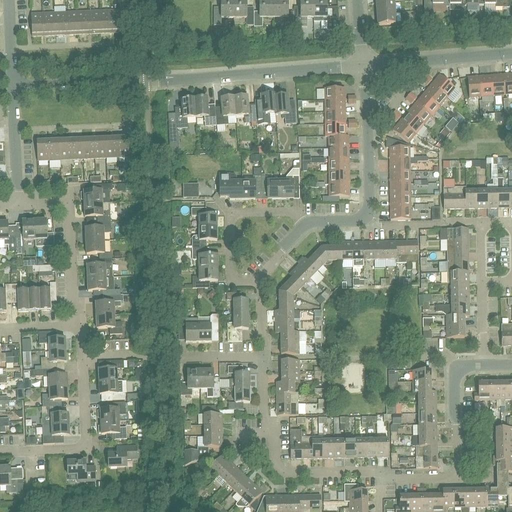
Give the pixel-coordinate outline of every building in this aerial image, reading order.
[(213,12),(214,26),(221,26),(221,18),(233,18),(233,0),(220,0),(221,12),(213,12)] [(246,26),(254,26),(254,14),(254,12),(246,12),(246,0),(233,0),(233,18),(246,18),(246,26)] [(254,26),(254,27),(262,27),(262,18),(273,18),(273,0),(259,0),(259,14),(254,14),(254,26)] [(287,0),(273,0),(273,18),(285,18),(285,27),(293,27),(293,14),(287,14),(287,0)] [(305,18),(313,18),(313,0),(301,0),(301,13),(293,13),(293,14),(293,27),(293,28),(305,28),(305,18)] [(326,0),(313,0),(313,18),(313,22),(326,22),(326,31),(339,31),(338,17),(326,17),(326,0)] [(449,7),(449,0),(423,0),(424,22),(432,22),(432,5),(443,5),(443,7),(446,7),(449,7)] [(395,14),(394,3),(376,5),(377,15),(395,14)] [(101,34),(112,34),(111,11),(100,12),(101,34)] [(123,11),(111,11),(112,34),(124,33),(123,11)] [(78,35),(89,35),(88,12),(77,13),(78,35)] [(100,12),(88,12),(89,35),(101,34),(100,12)] [(55,36),(66,36),(65,13),(54,14),(55,36)] [(77,13),(65,13),(66,36),(78,35),(77,13)] [(31,15),(32,37),(43,37),(42,14),(31,15)] [(54,14),(42,14),(43,37),(55,36),(54,14)] [(395,14),(377,15),(377,25),(396,24),(395,14)] [(426,75),(423,78),(429,83),(432,80),(426,75)] [(431,85),(447,98),(455,89),(439,76),(431,85)] [(492,77),(493,96),(505,96),(504,76),(492,77)] [(480,77),(479,78),(467,78),(469,98),(481,97),(480,77)] [(492,77),(491,77),(480,77),(481,97),(493,96),(492,77)] [(426,87),(429,83),(423,78),(420,82),(426,87)] [(439,107),(447,98),(431,85),(424,94),(439,107)] [(345,101),(344,89),(324,89),(324,101),(345,101)] [(410,93),(407,96),(413,101),(416,98),(410,93)] [(416,103),(431,116),(439,107),(424,94),(416,103)] [(269,114),(275,114),(275,116),(276,116),(274,95),(261,96),(261,101),(255,102),(255,109),(256,123),(256,125),(268,124),(267,119),(270,118),(269,114)] [(274,95),(276,116),(282,115),(282,119),(284,119),(285,125),(296,124),(295,109),(288,109),(287,96),(274,97),(274,95)] [(413,101),(407,96),(405,100),(410,105),(413,101)] [(256,123),(255,109),(248,109),(247,97),(234,98),(235,117),(244,116),(244,124),(256,123)] [(215,112),(215,110),(208,111),(207,98),(194,99),(195,118),(204,117),(205,127),(216,126),(215,112)] [(235,117),(234,98),(222,99),(223,111),(215,112),(216,126),(228,125),(228,117),(235,117)] [(195,118),(194,99),(181,100),(182,113),(175,113),(177,129),(188,128),(187,118),(195,118)] [(345,101),(324,101),(324,113),(345,113),(345,101)] [(408,112),(424,126),(431,116),(416,103),(408,112)] [(395,111),(392,114),(398,120),(401,116),(395,111)] [(416,135),(423,126),(424,126),(408,112),(400,122),(416,135)] [(345,113),(324,113),(325,125),(345,125),(345,113)] [(398,120),(392,114),(389,118),(395,123),(398,120)] [(504,114),(494,115),(495,123),(507,122),(506,114),(504,114)] [(408,144),(416,135),(400,122),(392,131),(408,144)] [(454,128),(449,123),(445,127),(451,132),(454,128)] [(325,125),(325,137),(328,137),(345,137),(345,125),(325,125)] [(117,136),(118,158),(129,158),(128,135),(117,136)] [(105,136),(94,137),(95,159),(106,159),(105,136)] [(117,136),(105,136),(106,159),(118,158),(117,136)] [(82,137),(71,138),(72,160),(83,160),(82,137)] [(83,160),(95,159),(94,137),(82,137),(83,160)] [(328,149),(348,149),(348,137),(345,137),(328,137),(328,149)] [(59,138),(48,139),(49,161),(60,161),(59,138)] [(71,138),(59,138),(60,161),(72,160),(71,138)] [(389,149),(390,160),(410,160),(410,148),(409,148),(409,146),(404,144),(385,138),(386,149),(389,149)] [(49,161),(48,139),(36,139),(37,162),(49,161)] [(348,161),(348,149),(328,149),(329,161),(348,161)] [(414,160),(410,160),(390,160),(390,172),(410,172),(410,165),(417,165),(417,162),(420,162),(420,157),(414,157),(414,160)] [(329,161),(329,173),(349,173),(348,161),(329,161)] [(299,170),(292,170),(286,177),(286,181),(280,181),(280,199),(294,199),(293,189),(299,189),(299,170)] [(410,184),(410,172),(390,172),(390,184),(410,184)] [(349,173),(329,173),(329,185),(349,185),(349,173)] [(229,200),(242,200),(242,182),(236,182),(236,176),(234,175),(220,175),(220,197),(229,197),(229,200)] [(254,182),(242,182),(242,200),(255,199),(255,190),(261,190),(261,177),(254,177),(254,182)] [(267,177),(261,177),(261,190),(267,190),(267,199),(280,199),(280,181),(267,182),(267,177)] [(498,209),(498,180),(493,180),(493,186),(487,186),(487,209),(498,209)] [(498,180),(498,209),(509,209),(509,192),(504,192),(503,180),(498,180)] [(390,197),(410,196),(410,184),(390,184),(390,197)] [(83,193),(80,193),(81,200),(84,199),(84,205),(102,204),(101,191),(109,191),(112,191),(111,185),(108,185),(107,185),(96,186),(96,191),(84,192),(83,192),(83,193)] [(198,185),(183,185),(183,198),(198,198),(198,185)] [(329,185),(329,197),(339,197),(349,197),(349,185),(329,185)] [(487,186),(487,192),(476,192),(477,210),(487,209),(487,186)] [(455,188),(443,188),(444,210),(455,210),(455,188)] [(466,210),(465,188),(455,188),(455,210),(466,210)] [(477,210),(476,192),(466,192),(466,188),(465,188),(466,210),(477,210)] [(390,197),(390,208),(410,208),(410,196),(390,197)] [(109,204),(84,205),(85,218),(97,217),(97,223),(110,222),(109,204)] [(410,208),(390,208),(390,221),(410,220),(410,208)] [(205,209),(191,209),(191,216),(198,216),(198,229),(216,229),(216,216),(205,217),(205,209)] [(23,233),(16,233),(16,237),(17,253),(17,254),(24,254),(23,241),(35,240),(34,221),(22,222),(23,233)] [(34,221),(35,240),(47,240),(47,247),(54,247),(53,234),(47,234),(46,221),(34,221)] [(17,253),(16,237),(8,237),(8,222),(0,222),(0,240),(4,241),(4,246),(8,246),(8,253),(17,253)] [(85,229),(86,242),(104,241),(103,233),(110,233),(110,222),(97,223),(98,228),(85,229)] [(192,249),(205,249),(206,249),(206,241),(217,241),(216,229),(198,229),(198,237),(193,237),(191,239),(192,241),(192,249)] [(447,241),(468,241),(468,230),(447,230),(447,241)] [(99,254),(99,260),(112,259),(111,254),(104,254),(104,241),(86,242),(86,255),(99,254)] [(468,252),(468,241),(447,241),(447,252),(468,252)] [(363,261),(374,261),(374,243),(363,244),(363,261)] [(385,261),(384,243),(374,243),(374,261),(385,261)] [(395,264),(395,243),(384,243),(385,261),(395,261),(395,264)] [(395,264),(406,264),(406,243),(395,243),(395,264)] [(411,264),(418,264),(417,243),(406,243),(406,264),(406,270),(411,270),(411,264)] [(321,249),(308,262),(318,272),(324,265),(326,267),(332,264),(332,262),(342,261),(341,244),(341,248),(321,249)] [(352,244),(341,244),(342,261),(352,261),(352,244)] [(363,261),(363,244),(352,244),(352,261),(353,267),(363,267),(363,261)] [(205,249),(192,249),(192,260),(199,260),(199,269),(217,269),(217,256),(205,256),(205,249)] [(468,262),(468,252),(447,252),(447,263),(468,262)] [(299,265),(297,267),(310,280),(318,272),(308,262),(305,259),(304,260),(302,258),(297,263),(299,265)] [(87,266),(87,279),(112,278),(112,259),(99,260),(99,265),(87,266)] [(468,262),(447,263),(447,274),(468,273),(468,262)] [(297,267),(290,275),(302,287),(310,280),(297,267)] [(217,269),(199,269),(199,277),(192,277),(192,289),(205,289),(205,282),(218,282),(217,269)] [(469,284),(468,273),(447,274),(447,285),(451,285),(469,284)] [(302,287),(290,275),(289,276),(292,279),(278,292),(279,312),(293,312),(293,302),(295,302),(297,296),(295,295),(302,287)] [(103,297),(108,296),(120,296),(120,290),(113,290),(113,285),(112,278),(87,279),(88,292),(103,291),(103,297)] [(50,289),(39,290),(40,311),(51,311),(50,297),(56,297),(55,283),(50,284),(50,289)] [(469,284),(451,285),(451,295),(469,295),(469,284)] [(18,312),(29,312),(28,290),(17,291),(18,312)] [(39,290),(28,290),(29,312),(40,311),(39,290)] [(469,306),(469,295),(451,295),(451,306),(469,306)] [(95,303),(96,316),(114,315),(113,308),(121,307),(120,302),(123,302),(123,296),(120,296),(108,296),(108,303),(95,303)] [(233,315),(248,315),(248,301),(233,301),(233,315)] [(446,317),(464,317),(469,317),(469,306),(451,306),(436,306),(436,313),(442,313),(446,317)] [(275,312),(275,323),(293,322),(300,322),(299,312),(293,312),(279,312),(275,312)] [(109,335),(122,335),(121,323),(114,323),(114,315),(96,316),(96,329),(109,329),(109,335)] [(198,325),(198,343),(211,343),(211,335),(218,335),(218,319),(218,315),(212,315),(210,317),(210,325),(198,325)] [(248,315),(233,315),(234,324),(229,324),(227,326),(227,342),(242,342),(242,335),(239,335),(238,333),(238,330),(248,330),(248,315)] [(446,328),(464,327),(464,317),(446,317),(446,328)] [(178,336),(185,335),(185,343),(198,343),(198,325),(191,325),(191,321),(188,319),(178,319),(178,336)] [(423,328),(429,328),(433,328),(433,319),(422,319),(423,328)] [(298,333),(293,333),(293,322),(275,323),(275,334),(280,334),(298,333)] [(511,325),(501,326),(501,347),(511,346),(511,325)] [(464,339),(464,327),(446,328),(447,339),(464,339)] [(48,344),(49,352),(65,351),(65,339),(49,339),(48,333),(38,333),(39,345),(48,344)] [(280,344),(298,344),(298,333),(280,334),(280,344)] [(27,355),(36,354),(35,340),(26,341),(27,355)] [(280,356),(299,355),(298,344),(280,344),(280,356)] [(41,370),(53,370),(53,363),(66,363),(65,351),(49,352),(49,359),(41,359),(41,370)] [(123,361),(111,362),(111,370),(98,370),(99,383),(117,382),(116,369),(123,369),(123,361)] [(281,373),(298,373),(298,361),(281,362),(281,373)] [(48,377),(49,389),(67,388),(66,375),(54,376),(53,370),(31,371),(31,377),(48,377)] [(213,370),(200,371),(200,389),(207,389),(207,398),(219,398),(219,383),(213,383),(213,370)] [(200,389),(200,371),(186,371),(187,383),(180,383),(180,396),(192,396),(192,390),(200,389)] [(431,371),(413,371),(413,382),(431,382),(431,371)] [(299,384),(298,373),(281,373),(281,384),(275,384),(299,384)] [(249,389),(249,374),(234,374),(234,380),(229,380),(229,389),(235,389),(249,389)] [(124,394),(123,394),(122,383),(117,383),(117,382),(99,383),(99,395),(112,395),(112,400),(125,400),(124,394)] [(413,393),(436,393),(431,393),(431,382),(413,382),(413,393)] [(489,401),(489,383),(478,383),(479,394),(474,394),(474,401),(489,401)] [(489,383),(489,401),(496,401),(496,407),(500,407),(500,383),(489,383)] [(500,383),(500,407),(504,407),(504,400),(511,400),(511,383),(500,383)] [(299,384),(275,384),(276,395),(297,395),(297,394),(294,394),(293,384),(299,384)] [(67,388),(49,389),(49,396),(44,396),(44,401),(42,401),(43,408),(55,407),(55,401),(67,401),(67,388)] [(235,403),(243,403),(249,403),(249,389),(235,389),(235,403)] [(436,393),(413,393),(413,394),(418,394),(419,404),(436,404),(436,393)] [(276,406),(297,406),(297,395),(276,395),(276,406)] [(113,410),(100,410),(100,411),(97,411),(98,419),(100,419),(101,423),(119,422),(118,415),(125,415),(125,403),(112,404),(113,410)] [(436,415),(436,404),(419,404),(419,415),(436,415)] [(297,417),(297,406),(276,406),(276,417),(297,417)] [(45,426),(69,425),(68,414),(53,415),(53,407),(41,408),(42,420),(43,420),(50,424),(51,424),(51,426),(45,426)] [(204,426),(222,426),(222,415),(204,415),(204,426)] [(392,425),(401,425),(400,415),(392,416),(392,422),(392,425)] [(419,426),(436,426),(436,415),(419,415),(419,426)] [(483,426),(489,426),(489,415),(475,415),(475,424),(483,424),(483,426)] [(101,434),(101,435),(114,435),(114,440),(127,440),(126,428),(119,429),(119,422),(101,423),(101,427),(98,427),(98,434),(101,434)] [(43,445),(55,445),(54,437),(69,436),(69,425),(45,426),(45,437),(42,437),(43,445)] [(204,437),(222,436),(222,426),(204,426),(204,437)] [(436,436),(436,429),(436,426),(419,426),(419,436),(436,436)] [(495,440),(511,439),(511,428),(495,429),(495,440)] [(290,431),(290,438),(290,460),(301,460),(301,432),(301,431),(290,431)] [(307,432),(301,432),(301,460),(312,460),(312,438),(307,438),(307,432)] [(197,450),(184,451),(185,467),(197,462),(208,457),(208,448),(222,448),(222,436),(204,437),(204,448),(197,448),(197,450)] [(419,447),(437,447),(436,436),(419,436),(419,447),(415,447),(419,447)] [(312,438),(312,460),(323,459),(323,442),(323,438),(312,438)] [(511,439),(495,440),(495,451),(511,450),(511,439)] [(388,458),(388,440),(377,441),(377,458),(388,458)] [(334,459),(333,441),(323,442),(323,459),(334,459)] [(344,441),(333,441),(334,459),(345,459),(344,441)] [(355,441),(344,441),(345,459),(355,459),(355,441)] [(366,459),(366,441),(355,441),(355,459),(366,459)] [(377,441),(366,441),(366,459),(377,458),(377,441)] [(136,447),(121,448),(116,448),(116,455),(108,455),(108,468),(126,467),(126,460),(137,459),(136,447)] [(419,458),(437,458),(437,447),(419,447),(415,447),(415,458),(419,458)] [(511,461),(511,450),(495,451),(496,457),(492,457),(493,462),(511,461)] [(218,476),(230,463),(222,455),(210,468),(218,476)] [(416,470),(437,469),(437,458),(419,458),(415,458),(416,470)] [(511,511),(511,489),(508,489),(507,482),(507,473),(511,472),(511,461),(493,462),(493,467),(496,467),(495,482),(496,489),(497,508),(497,503),(507,503),(507,509),(506,509),(505,511),(511,511)] [(77,483),(95,481),(94,467),(85,468),(84,462),(67,463),(68,476),(77,475),(77,483)] [(238,471),(230,463),(218,476),(226,483),(238,471)] [(10,468),(0,468),(0,486),(6,487),(6,494),(17,493),(16,481),(10,481),(10,468)] [(238,471),(226,483),(233,491),(246,478),(238,471)] [(253,486),(246,478),(233,491),(241,498),(253,486)] [(259,502),(256,499),(262,493),(253,486),(241,498),(235,505),(238,507),(247,508),(249,506),(255,511),(259,502)] [(349,503),(366,502),(366,491),(358,491),(358,486),(344,486),(344,503),(349,503)] [(486,508),(486,487),(481,487),(481,490),(475,490),(475,508),(486,508)] [(496,489),(490,489),(490,487),(486,487),(486,508),(497,508),(496,489)] [(425,489),(421,490),(421,511),(431,511),(431,495),(425,495),(425,489)] [(442,511),(442,491),(442,489),(438,489),(438,495),(431,495),(431,511),(442,511)] [(421,511),(421,490),(416,490),(416,496),(410,496),(410,511),(421,511)] [(442,511),(447,511),(447,509),(454,508),(453,490),(442,491),(442,511)] [(460,511),(464,511),(464,490),(453,490),(454,508),(460,508),(460,511)] [(468,511),(469,508),(475,508),(475,490),(464,490),(464,511),(468,511)] [(309,511),(309,496),(298,497),(298,511),(309,511)] [(320,511),(320,496),(319,496),(309,496),(309,511),(320,511)] [(394,511),(410,511),(410,496),(399,496),(399,507),(395,508),(394,511)] [(276,511),(277,497),(264,497),(257,511),(276,511)] [(287,511),(287,497),(277,497),(276,511),(287,511)] [(287,497),(287,511),(298,511),(298,497),(287,497)] [(366,511),(366,502),(349,503),(344,503),(349,503),(349,509),(343,509),(342,511),(366,511)]
